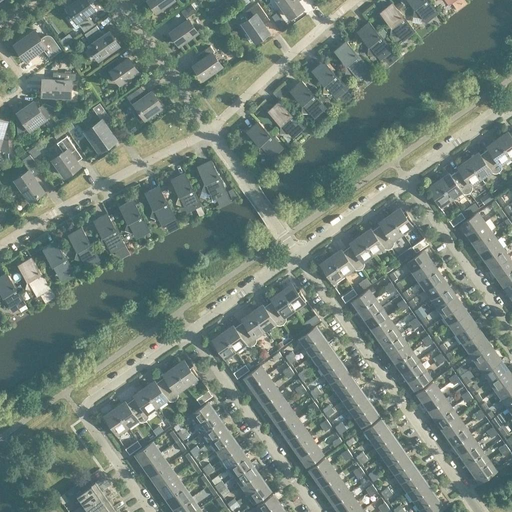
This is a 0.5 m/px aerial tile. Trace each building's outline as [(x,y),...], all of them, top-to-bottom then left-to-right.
[(88,1),(87,0),(77,0),(67,7),(77,21),(82,18),(85,22),(80,26),(84,32),(95,24),(87,14),(94,9),(90,4),(87,1),(88,1)] [(148,0),(157,11),(172,0),(148,0)] [(277,0),(290,17),(299,10),(297,7),(301,5),(298,1),(299,0),(277,0)] [(410,0),(415,6),(414,15),(423,16),(426,20),(437,11),(428,0),(410,0)] [(267,16),(258,2),(246,11),(251,18),(243,23),(255,41),(269,32),(261,21),(267,16)] [(382,12),(394,27),(393,36),(402,36),(403,38),(414,29),(393,3),(382,12)] [(196,11),(192,4),(181,11),(186,18),(196,11)] [(278,12),(272,16),(277,22),(282,18),(278,12)] [(197,32),(188,19),(171,31),(180,44),(185,40),(187,41),(192,38),(192,35),(197,32)] [(359,31),(371,45),(370,54),(379,54),(380,57),(383,54),(390,62),(397,55),(391,48),(370,22),(359,31)] [(104,35),(97,25),(85,34),(92,43),(90,45),(99,58),(119,44),(109,31),(104,35)] [(41,38),(35,30),(19,41),(20,44),(20,45),(19,47),(20,49),(20,51),(21,52),(23,53),(24,54),(26,54),(28,54),(29,57),(37,52),(37,51),(41,48),(42,48),(50,58),(62,50),(53,37),(51,36),(50,35),(48,35),(46,35),(44,36),(41,38)] [(336,50),(348,64),(348,73),(356,73),(358,76),(361,73),(367,80),(375,74),(369,67),(347,41),(336,50)] [(214,51),(210,46),(199,54),(202,59),(194,65),(203,78),(221,65),(212,52),(214,51)] [(128,80),(128,78),(128,77),(137,71),(128,58),(121,63),(117,58),(103,68),(109,76),(113,73),(120,82),(122,81),(123,82),(124,82),(128,80)] [(314,70),(326,84),(326,93),(335,93),(336,95),(339,92),(345,100),(353,93),(347,86),(324,61),(314,70)] [(43,95),(60,95),(61,97),(62,99),(64,99),(66,99),(67,98),(68,96),(70,96),(71,81),(76,81),(77,73),(57,72),(56,79),(43,79),(43,95)] [(292,90),(303,102),(303,112),(312,112),(314,115),(325,105),(302,81),(292,90)] [(141,86),(127,96),(138,111),(134,113),(140,122),(162,106),(154,95),(154,96),(151,92),(146,95),(140,87),(141,86)] [(279,88),(274,93),(279,98),(284,93),(279,88)] [(270,110),(281,122),(281,134),(292,134),(293,135),(303,125),(280,101),(270,110)] [(38,108),(33,102),(19,112),(19,113),(17,114),(19,136),(30,128),(44,118),(45,120),(55,113),(54,111),(57,109),(60,110),(60,109),(45,103),(38,108)] [(115,124),(100,103),(93,108),(101,120),(93,126),(92,124),(86,128),(87,130),(86,131),(91,139),(93,137),(96,141),(94,143),(99,151),(116,139),(108,129),(115,124)] [(57,129),(67,121),(63,116),(53,123),(57,129)] [(0,149),(8,152),(9,158),(10,158),(7,133),(7,134),(3,132),(6,121),(0,118),(0,149)] [(249,131),(261,143),(261,154),(271,154),(272,155),(282,146),(259,121),(249,131)] [(63,126),(53,133),(57,138),(67,131),(63,126)] [(504,134),(498,138),(510,156),(511,155),(511,137),(509,133),(506,136),(504,134)] [(76,149),(67,136),(57,143),(63,152),(53,159),(65,175),(79,165),(71,153),(76,149)] [(510,156),(498,138),(491,143),(493,145),(484,151),(500,172),(501,170),(502,169),(502,167),(502,166),(502,164),(501,163),(510,156)] [(500,172),(484,151),(476,157),(475,155),(468,159),(481,177),(490,170),(491,172),(493,173),(494,173),(496,173),(498,173),(499,172),(500,172)] [(30,154),(22,159),(30,170),(29,170),(16,179),(16,180),(13,182),(17,188),(21,186),(30,199),(43,190),(34,177),(42,171),(30,154)] [(481,177),(468,159),(462,163),(463,165),(455,171),(470,193),(470,192),(471,191),(472,190),(473,188),(473,187),(472,185),(471,184),(481,177)] [(199,166),(202,172),(206,180),(202,191),(212,194),(213,196),(215,196),(218,203),(229,197),(212,160),(199,166)] [(470,193),(455,171),(446,177),(445,175),(439,180),(451,198),(461,191),(462,192),(463,193),(465,194),(466,194),(468,194),(469,193),(470,193)] [(173,179),(180,192),(176,203),(187,207),(188,209),(200,203),(185,173),(173,179)] [(451,198),(439,180),(432,184),(434,186),(430,188),(435,195),(433,196),(432,196),(439,206),(451,198)] [(147,192),(154,206),(150,217),(161,221),(162,222),(163,222),(167,228),(178,223),(159,186),(147,192)] [(234,190),(230,192),(234,199),(238,197),(234,190)] [(506,202),(501,196),(498,198),(502,205),(506,202)] [(121,206),(128,219),(125,230),(136,234),(137,236),(149,229),(133,199),(121,206)] [(500,207),(495,200),(491,203),(496,209),(500,207)] [(470,206),(462,211),(466,217),(474,212),(470,206)] [(506,216),(502,209),(498,212),(502,218),(506,216)] [(396,210),(390,215),(402,232),(414,224),(407,214),(407,215),(405,216),(401,210),(398,212),(396,210)] [(449,220),(453,226),(465,218),(461,212),(449,220)] [(484,222),(478,212),(461,224),(468,233),(484,222)] [(95,220),(103,233),(99,244),(111,248),(112,249),(113,249),(116,255),(127,249),(108,213),(95,220)] [(402,232),(390,215),(383,219),(385,221),(376,227),(392,248),(393,247),(394,245),(394,244),(394,242),(394,240),(393,239),(402,232)] [(490,230),(484,222),(468,233),(474,242),(490,230)] [(392,248),(376,227),(368,233),(367,231),(360,235),(373,253),(382,247),(383,248),(385,249),(386,249),(388,249),(390,249),(391,248),(391,249),(392,248)] [(70,234),(77,247),(75,259),(86,262),(87,264),(99,257),(82,228),(70,234)] [(497,239),(490,230),(474,242),(480,251),(497,239)] [(373,253),(360,235),(354,240),(355,242),(347,248),(362,269),(363,269),(362,268),(363,267),(364,266),(365,264),(365,263),(364,261),(364,260),(373,253)] [(412,246),(416,252),(429,244),(424,238),(412,246)] [(503,248),(497,239),(480,251),(486,260),(503,248)] [(62,278),(74,271),(57,242),(45,249),(62,278)] [(402,263),(416,252),(412,246),(397,256),(402,263)] [(362,269),(347,248),(339,253),(337,252),(331,256),(344,274),(353,267),(354,268),(355,269),(357,270),(359,270),(360,270),(362,269)] [(509,257),(503,248),(486,260),(493,268),(509,257)] [(430,260),(424,250),(407,262),(414,271),(430,260)] [(344,274),(331,256),(325,260),(326,262),(323,265),(327,271),(325,272),(324,272),(331,282),(344,274)] [(20,265),(28,278),(25,289),(37,291),(38,293),(39,292),(43,300),(54,293),(32,257),(20,265)] [(511,267),(511,261),(509,257),(493,268),(499,277),(511,267)] [(436,268),(430,260),(414,271),(420,280),(436,268)] [(383,268),(387,273),(392,269),(389,264),(383,268)] [(511,267),(499,277),(505,286),(511,281),(511,267)] [(443,277),(436,268),(420,280),(426,289),(443,277)] [(394,272),(390,274),(394,281),(398,278),(394,272)] [(0,287),(13,309),(25,301),(7,273),(0,277),(0,287)] [(449,286),(443,277),(426,289),(432,298),(449,286)] [(363,289),(371,284),(366,278),(358,283),(363,289)] [(400,281),(396,283),(401,290),(405,287),(400,281)] [(394,285),(391,282),(385,286),(387,290),(394,285)] [(396,288),(394,285),(387,290),(389,293),(396,288)] [(288,286),(282,291),(294,308),(307,300),(300,290),(299,290),(299,291),(297,292),(293,286),(290,288),(288,286)] [(455,295),(449,286),(432,298),(439,306),(455,295)] [(341,296),(345,302),(357,294),(353,288),(341,296)] [(375,298),(368,289),(352,300),(359,309),(375,298)] [(406,290),(402,292),(407,299),(411,296),(406,290)] [(294,308),(282,291),(276,295),(277,297),(269,303),(284,324),(285,323),(286,321),(286,320),(286,318),(286,316),(285,315),(294,308)] [(461,304),(455,295),(439,306),(445,315),(461,304)] [(381,307),(375,298),(359,309),(365,318),(381,307)] [(412,298),(409,301),(413,308),(417,305),(412,298)] [(406,303),(404,299),(397,304),(399,307),(406,303)] [(284,324),(269,303),(260,309),(259,307),(252,311),(265,329),(274,323),(275,324),(277,325),(278,325),(280,325),(282,325),(283,324),(283,325),(284,324)] [(408,306),(406,303),(399,307),(402,311),(408,306)] [(467,313),(461,304),(445,315),(451,324),(467,313)] [(387,316),(381,307),(365,318),(371,327),(387,316)] [(419,307),(415,310),(419,316),(423,314),(419,307)] [(265,329),(252,311),(246,316),(247,318),(239,324),(254,345),(255,345),(254,344),(255,343),(256,342),(257,340),(257,339),(257,337),(256,336),(265,329)] [(474,321),(467,313),(451,324),(457,333),(474,321)] [(304,322),(308,328),(321,320),(316,314),(304,322)] [(393,325),(387,316),(371,327),(378,336),(393,325)] [(425,316),(421,319),(426,325),(429,323),(425,316)] [(419,320),(416,317),(410,322),(412,325),(419,320)] [(421,324),(419,320),(412,325),(414,328),(421,324)] [(480,330),(474,321),(457,333),(463,342),(480,330)] [(254,345),(239,324),(231,330),(229,328),(223,332),(236,350),(245,343),(246,345),(247,345),(249,346),(251,346),(252,346),(254,345)] [(400,334),(393,325),(378,336),(384,345),(400,334)] [(431,325),(427,328),(432,334),(436,331),(431,325)] [(323,335),(316,326),(300,337),(307,346),(323,335)] [(486,339),(480,330),(463,342),(470,351),(486,339)] [(236,350),(223,332),(217,336),(218,338),(215,341),(219,347),(217,348),(216,348),(224,358),(236,350)] [(406,342),(400,334),(384,345),(390,354),(406,342)] [(437,334),(434,336),(438,343),(442,340),(437,334)] [(329,344),(323,335),(307,346),(313,355),(329,344)] [(431,338),(429,335),(422,339),(424,343),(431,338)] [(433,341),(431,338),(424,343),(427,346),(433,341)] [(412,351),(406,342),(390,354),(396,362),(412,351)] [(494,351),(488,342),(472,353),(478,362),(494,351)] [(444,343),(440,345),(444,352),(448,349),(444,343)] [(335,352),(329,344),(313,355),(319,364),(335,352)] [(292,351),(286,356),(288,359),(295,355),(292,351)] [(418,360),(412,351),(396,362),(402,371),(418,360)] [(450,351),(446,354),(451,361),(454,358),(450,351)] [(501,360),(494,351),(478,362),(484,371),(501,360)] [(282,355),(279,352),(273,356),(275,360),(282,355)] [(342,361),(335,352),(319,364),(326,373),(342,361)] [(443,356),(441,352),(434,357),(437,360),(443,356)] [(297,358),(295,355),(288,359),(291,363),(297,358)] [(446,359),(443,356),(437,360),(439,364),(446,359)] [(425,369),(418,360),(402,371),(409,380),(425,369)] [(507,368),(501,360),(484,371),(490,380),(507,368)] [(348,370),(342,361),(326,373),(332,381),(348,370)] [(180,362),(174,367),(187,384),(199,376),(192,366),(191,366),(191,367),(190,368),(185,362),(182,364),(180,362)] [(233,372),(237,378),(250,370),(245,364),(233,372)] [(267,374),(260,365),(244,376),(251,386),(267,374)] [(460,366),(456,368),(460,375),(464,372),(460,366)] [(187,384),(174,367),(168,371),(169,373),(161,379),(176,400),(177,399),(178,397),(178,396),(178,394),(178,392),(177,391),(187,384)] [(292,370),(290,367),(283,371),(285,375),(292,370)] [(511,378),(511,375),(507,368),(490,380),(497,389),(511,378)] [(305,369),(298,374),(301,377),(307,372),(305,369)] [(431,378),(425,369),(409,380),(415,389),(431,378)] [(294,373),(292,370),(285,375),(288,378),(294,373)] [(354,379),(348,370),(332,381),(338,390),(354,379)] [(310,376),(307,372),(301,377),(303,380),(310,376)] [(458,376),(456,373),(449,378),(451,381),(458,376)] [(273,383),(267,374),(251,386),(257,394),(273,383)] [(466,374),(462,377),(467,384),(471,381),(466,374)] [(460,380),(458,376),(451,381),(454,384),(460,380)] [(511,391),(511,378),(497,389),(503,398),(511,391)] [(176,400),(161,379),(152,385),(151,383),(145,387),(157,405),(166,399),(168,400),(169,401),(171,401),(172,401),(174,401),(175,400),(176,401),(176,400)] [(360,388),(354,379),(338,390),(344,399),(360,388)] [(439,390),(433,381),(417,392),(423,401),(439,390)] [(279,392),(273,383),(257,394),(263,403),(279,392)] [(472,383),(468,386),(473,392),(477,390),(472,383)] [(304,387),(302,384),(295,389),(298,392),(304,387)] [(157,405),(145,387),(138,392),(140,394),(131,400),(146,421),(147,421),(146,420),(148,419),(148,418),(149,416),(149,415),(149,413),(148,412),(157,405)] [(307,391),(304,387),(298,392),(300,395),(307,391)] [(317,387),(311,391),(313,395),(320,390),(317,387)] [(366,397),(360,388),(344,399),(350,408),(366,397)] [(196,398),(200,404),(213,396),(208,390),(196,398)] [(322,393),(320,390),(313,395),(315,398),(322,393)] [(445,398),(439,390),(423,401),(429,410),(445,398)] [(471,394),(468,391),(462,395),(464,399),(471,394)] [(511,404),(511,391),(503,398),(509,407),(511,404)] [(286,401),(279,392),(263,403),(270,412),(286,401)] [(478,392),(475,395),(479,401),(483,398),(478,392)] [(473,397),(471,394),(464,399),(466,402),(473,397)] [(373,405),(366,397),(350,408),(357,417),(373,405)] [(452,407),(445,398),(429,410),(436,419),(452,407)] [(146,421),(131,400),(123,406),(121,404),(115,408),(128,426),(137,419),(138,421),(139,421),(141,422),(143,422),(144,422),(146,421)] [(292,410),(286,401),(270,412),(276,421),(292,410)] [(485,401),(481,404),(485,410),(489,407),(485,401)] [(215,411),(209,402),(193,413),(199,422),(215,411)] [(317,405),(315,402),(308,406),(310,410),(317,405)] [(330,404),(323,409),(325,412),(332,408),(330,404)] [(319,408),(317,405),(310,410),(313,413),(319,408)] [(379,415),(373,405),(357,417),(363,426),(379,415)] [(458,416),(452,407),(436,419),(442,427),(458,416)] [(128,426),(115,408),(109,413),(110,414),(107,417),(111,423),(109,424),(116,434),(128,426)] [(334,411),(332,408),(325,412),(328,416),(334,411)] [(483,412),(481,408),(474,413),(476,416),(483,412)] [(298,418),(292,410),(276,421),(282,430),(298,418)] [(491,410),(487,412),(492,419),(495,416),(491,410)] [(221,420),(215,411),(199,422),(205,431),(221,420)] [(485,415),(483,412),(476,416),(479,420),(485,415)] [(464,425),(458,416),(442,427),(448,436),(464,425)] [(387,426),(381,417),(365,428),(371,437),(387,426)] [(304,427),(298,418),(282,430),(288,438),(304,427)] [(329,423),(327,419),(320,424),(323,427),(329,423)] [(497,419),(493,421),(498,428),(502,425),(497,419)] [(227,429),(221,420),(205,431),(211,440),(227,429)] [(342,422),(336,427),(338,430),(344,425),(342,422)] [(332,426),(329,423),(323,427),(325,431),(332,426)] [(153,428),(156,433),(161,430),(157,425),(153,428)] [(347,429),(344,425),(338,430),(340,433),(347,429)] [(470,434),(464,425),(448,436),(454,445),(470,434)] [(393,435),(387,426),(371,437),(378,446),(393,435)] [(495,429),(493,426),(486,431),(489,434),(495,429)] [(184,427),(178,432),(180,435),(187,431),(184,427)] [(310,436),(304,427),(288,438),(294,447),(310,436)] [(503,427),(499,430),(504,437),(508,434),(503,427)] [(234,437),(227,429),(211,440),(218,449),(234,437)] [(498,433),(495,429),(489,434),(491,437),(498,433)] [(179,439),(173,430),(170,432),(176,442),(179,439)] [(189,434),(187,431),(180,435),(183,439),(189,434)] [(477,443),(470,434),(454,445),(461,454),(477,443)] [(400,444),(393,435),(378,446),(384,455),(400,444)] [(317,445),(310,436),(294,447),(301,456),(317,445)] [(240,446),(234,437),(218,449),(224,457),(240,446)] [(333,442),(335,445),(342,441),(339,437),(333,442)] [(355,440),(353,437),(346,442),(348,445),(355,440)] [(186,449),(179,439),(176,442),(183,451),(186,449)] [(125,448),(130,454),(142,446),(137,440),(125,448)] [(161,453),(153,441),(136,453),(141,461),(142,460),(145,463),(144,464),(161,453)] [(483,451),(477,443),(461,454),(467,463),(483,451)] [(406,453),(400,444),(384,455),(390,464),(406,453)] [(508,447),(505,444),(499,448),(501,452),(508,447)] [(197,445),(190,450),(193,453),(199,448),(197,445)] [(323,454),(317,445),(301,456),(307,465),(323,454)] [(246,455),(240,446),(224,457),(230,466),(246,455)] [(510,450),(508,447),(501,452),(504,455),(510,450)] [(202,452),(199,448),(193,453),(195,456),(202,452)] [(350,452),(348,449),(341,454),(344,457),(350,452)] [(489,460),(483,451),(467,463),(473,472),(489,460)] [(195,462),(188,452),(185,455),(192,464),(195,462)] [(353,456),(350,452),(344,457),(346,460),(353,456)] [(363,452),(356,456),(359,460),(365,455),(363,452)] [(168,464),(161,453),(144,464),(144,465),(145,464),(148,467),(147,468),(152,475),(168,464)] [(412,462),(406,453),(390,464),(396,473),(412,462)] [(252,464),(246,455),(230,466),(236,475),(252,464)] [(368,458),(365,455),(359,460),(361,463),(368,458)] [(331,466),(325,457),(309,468),(315,477),(331,466)] [(495,469),(489,460),(473,472),(478,478),(485,475),(486,476),(495,469)] [(202,471),(195,462),(192,464),(198,473),(202,471)] [(418,470),(412,462),(396,473),(402,482),(418,470)] [(209,463),(203,467),(205,471),(212,466),(209,463)] [(176,475),(168,464),(152,475),(157,483),(158,482),(160,485),(159,486),(160,486),(176,475)] [(259,473),(252,464),(236,475),(243,484),(259,473)] [(214,469),(212,466),(205,471),(207,474),(214,469)] [(338,475),(331,466),(315,477),(322,486),(338,475)] [(363,470),(360,467),(354,471),(356,475),(363,470)] [(375,469),(369,474),(371,477),(378,473),(375,469)] [(365,473),(363,470),(356,475),(358,478),(365,473)] [(425,479),(418,470),(402,482),(409,490),(425,479)] [(265,481),(259,473),(243,484),(249,493),(265,481)] [(380,476),(378,473),(371,477),(374,481),(380,476)] [(211,484),(204,474),(201,477),(207,486),(211,484)] [(184,486),(176,475),(160,486),(160,487),(161,486),(163,489),(162,490),(167,497),(184,486)] [(344,483),(338,475),(322,486),(328,495),(344,483)] [(100,483),(98,479),(93,483),(93,482),(76,495),(78,498),(83,505),(101,492),(97,486),(100,483)] [(431,488),(425,479),(409,490),(415,499),(431,488)] [(222,480),(215,485),(218,488),(224,484),(222,480)] [(271,491),(265,481),(249,493),(255,502),(271,491)] [(350,492),(344,483),(328,495),(334,503),(350,492)] [(217,493),(211,484),(207,486),(214,495),(217,493)] [(227,487),(224,484),(218,488),(220,492),(227,487)] [(375,488),(373,484),(366,489),(368,492),(375,488)] [(192,497),(184,486),(167,497),(173,505),(174,504),(176,508),(175,508),(192,497)] [(388,487),(381,492),(384,495),(390,490),(388,487)] [(377,491),(375,488),(368,492),(371,496),(377,491)] [(437,497),(431,488),(415,499),(421,508),(437,497)] [(107,493),(105,489),(101,492),(83,505),(85,508),(88,511),(93,511),(108,502),(104,495),(107,493)] [(393,494),(390,490),(384,495),(386,498),(393,494)] [(340,511),(356,501),(350,492),(334,503),(340,511)] [(265,511),(279,502),(273,493),(257,504),(262,511),(265,511)] [(226,506),(220,496),(216,499),(223,508),(226,506)] [(193,511),(199,508),(192,497),(175,508),(175,509),(176,508),(179,511),(177,511),(193,511)] [(442,504),(437,497),(421,508),(423,511),(435,511),(437,511),(437,510),(442,504)] [(234,498),(228,503),(230,506),(237,501),(234,498)] [(114,503),(112,499),(108,502),(93,511),(114,511),(115,511),(110,505),(114,503)] [(239,505),(237,501),(230,506),(232,509),(239,505)] [(359,511),(362,510),(356,501),(340,511),(359,511)] [(284,511),(286,511),(279,502),(265,511),(284,511)] [(387,505),(385,502),(378,507),(381,510),(387,505)]
